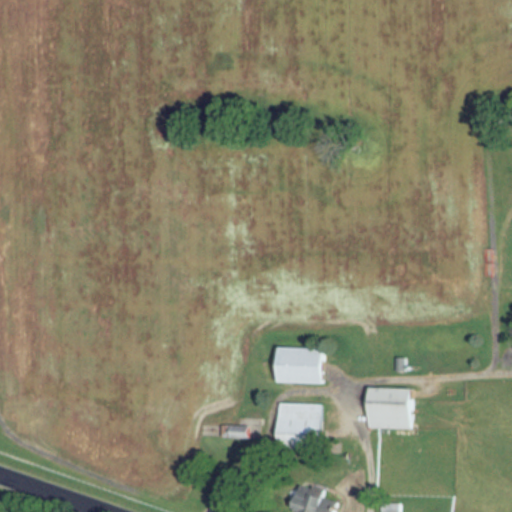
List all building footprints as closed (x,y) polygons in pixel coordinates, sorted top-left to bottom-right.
[(327,383),(328,347),(279,346),(279,382),(327,383)] [(417,387),(371,387),(371,428),(417,428),(417,387)] [(324,402),(279,402),(279,449),(324,449),(324,402)] [(251,426),(225,426),(225,437),(251,437),(251,426)] [(341,511),(346,494),(297,483),(291,510),(298,511),(341,511)]
